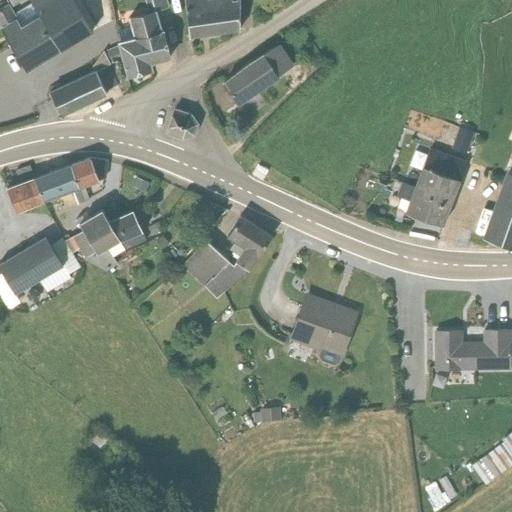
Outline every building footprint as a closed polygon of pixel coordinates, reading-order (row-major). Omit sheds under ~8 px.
[(59,55),(95,33),(76,0),(28,0),(33,12),(1,29),(27,72),(59,55)] [(119,46),(127,76),(152,69),(151,65),(168,60),(161,34),(155,13),(168,10),(164,0),(140,0),(145,14),(130,19),(135,39),(118,43),(119,46)] [(185,0),(188,35),(240,31),(237,0),(185,0)] [(293,65),(278,45),(261,54),(277,76),(293,65)] [(127,76),(119,46),(92,59),(108,92),(127,76)] [(261,54),(222,83),(239,105),(278,77),(277,76),(261,54)] [(94,70),(47,90),(60,117),(106,94),(94,70)] [(198,124),(191,113),(174,107),(164,133),(182,139),(194,136),(198,124)] [(470,139),(451,130),(438,151),(457,162),(470,139)] [(99,181),(90,157),(70,164),(78,188),(99,181)] [(78,188),(70,164),(48,172),(58,196),(78,188)] [(444,224),(460,179),(420,164),(404,210),(444,224)] [(511,172),(509,171),(505,170),(481,238),(511,249),(511,172)] [(58,196),(48,172),(26,180),(36,206),(58,196)] [(26,180),(7,188),(16,212),(36,206),(26,180)] [(131,209),(108,218),(100,209),(79,222),(97,255),(120,242),(142,232),(131,209)] [(270,237),(239,217),(228,236),(234,241),(230,247),(237,254),(235,260),(249,269),(270,237)] [(61,236),(47,244),(44,237),(21,249),(38,280),(60,268),(74,260),(61,236)] [(243,276),(206,238),(181,263),(216,298),(243,276)] [(21,249),(0,261),(0,269),(2,272),(0,272),(0,294),(8,308),(20,301),(15,292),(38,280),(21,249)] [(358,310),(304,290),(286,340),(340,359),(358,310)] [(461,329),(433,329),(434,369),(510,368),(510,328),(482,328),(482,339),(462,339),(461,329)] [(502,441),(471,463),(481,490),(511,465),(511,429),(500,438),(502,441)]
